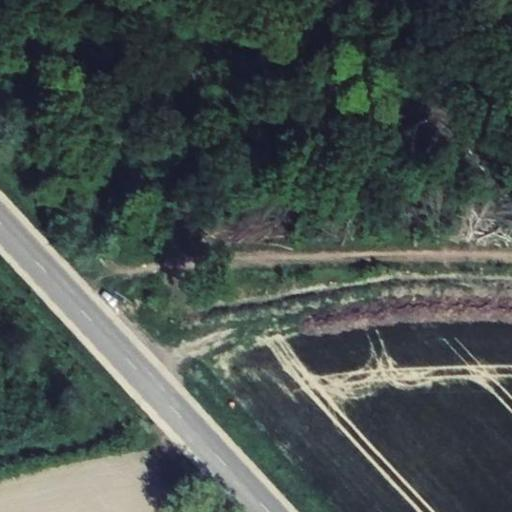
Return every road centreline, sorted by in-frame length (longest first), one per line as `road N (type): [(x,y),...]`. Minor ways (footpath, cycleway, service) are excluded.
road 1 (tertiary): [(269,511),(0,222)]
road 2 (unknown): [(47,0),(100,255),(128,270)]
